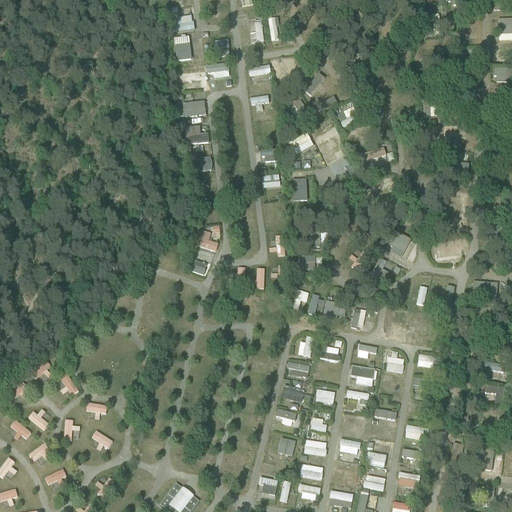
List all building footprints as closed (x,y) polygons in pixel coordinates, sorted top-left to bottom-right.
[(462,3),(468,3),(468,0),(444,0),(445,12),(462,12),(462,3)] [(171,18),(172,33),(193,32),(192,17),(171,18)] [(511,18),(497,20),(498,36),(511,34),(511,18)] [(248,24),(249,44),(262,44),(262,24),(248,24)] [(188,38),(173,39),(174,62),(190,61),(188,38)] [(511,43),(497,44),(497,63),(511,62),(511,43)] [(205,66),(205,74),(213,74),(213,79),(228,79),(228,65),(205,66)] [(309,99),(324,80),(314,72),(299,91),(309,99)] [(199,81),(177,85),(178,93),(201,89),(199,81)] [(249,106),(267,105),(267,98),(249,99),(249,106)] [(320,114),(337,106),(333,98),(316,107),(320,114)] [(181,104),(182,118),(204,117),(204,102),(181,104)] [(422,105),(423,118),(433,118),(433,104),(422,105)] [(288,111),(295,119),(302,114),(296,105),(288,111)] [(335,117),(342,131),(357,123),(350,109),(335,117)] [(199,127),(183,128),(184,145),(207,144),(207,134),(199,135),(199,127)] [(462,138),(462,128),(442,128),(442,137),(462,138)] [(352,135),(357,150),(368,146),(362,131),(352,135)] [(262,164),(273,164),(272,154),(262,154),(262,164)] [(210,159),(194,159),(195,172),(211,171),(210,159)] [(261,177),(262,189),(279,188),(278,177),(261,177)] [(307,202),(306,180),(291,181),(292,203),(307,202)] [(197,181),(198,199),(208,198),(207,181),(197,181)] [(462,220),(463,199),(447,198),(446,220),(462,220)] [(200,226),(216,224),(215,211),(199,213),(200,226)] [(209,242),(210,233),(197,231),(193,248),(216,252),(217,244),(209,242)] [(326,249),(326,233),(304,234),(304,249),(326,249)] [(385,252),(401,259),(410,240),(394,233),(385,252)] [(275,249),(268,250),(269,255),(285,253),(282,237),(274,238),(275,249)] [(454,244),(433,248),(435,261),(456,257),(454,244)] [(163,266),(174,269),(178,255),(167,252),(163,266)] [(191,273),(203,277),(207,266),(195,261),(191,273)] [(245,286),(244,269),(237,269),(237,286),(245,286)] [(249,282),(249,291),(265,290),(264,270),(255,270),(255,281),(249,282)] [(419,284),(416,305),(424,307),(428,286),(419,284)] [(491,284),(478,284),(477,299),(496,300),(496,289),(491,289),(491,284)] [(452,307),(454,288),(445,288),(443,307),(452,307)] [(300,303),(306,304),(309,294),(296,291),(291,311),(297,313),(300,303)] [(308,316),(320,318),(320,321),(336,323),(337,319),(342,320),(344,311),(336,310),(337,305),(317,301),(318,297),(311,296),(308,316)] [(268,303),(271,313),(280,310),(278,301),(268,303)] [(239,313),(238,303),(229,304),(231,314),(239,313)] [(245,303),(245,315),(255,315),(255,303),(245,303)] [(301,303),(297,313),(303,315),(306,305),(301,303)] [(350,328),(362,330),(365,312),(354,310),(350,328)] [(405,335),(406,313),(390,312),(389,334),(405,335)] [(411,315),(409,328),(423,330),(425,318),(411,315)] [(261,333),(273,335),(275,324),(263,323),(261,333)] [(102,337),(102,348),(124,349),(124,337),(102,337)] [(267,352),(270,342),(260,339),(257,349),(267,352)] [(319,357),(339,362),(340,358),(338,357),(341,343),(334,341),(333,346),(323,343),(319,357)] [(386,371),(402,374),(405,361),(397,359),(398,353),(390,351),(386,371)] [(220,357),(220,366),(232,367),(232,358),(220,357)] [(418,357),(417,368),(433,370),(435,359),(418,357)] [(45,361),(30,375),(36,382),(51,368),(45,361)] [(253,373),(264,374),(265,364),(254,362),(253,373)] [(483,362),(482,370),(500,373),(501,365),(483,362)] [(354,386),(371,389),(374,371),(351,367),(349,378),(355,379),(354,386)] [(67,401),(78,392),(65,375),(59,380),(65,388),(60,392),(67,401)] [(248,385),(260,389),(263,379),(251,375),(248,385)] [(21,398),(29,390),(21,382),(6,396),(12,403),(19,396),(21,398)] [(213,392),(224,394),(226,384),(215,383),(213,392)] [(379,383),(378,395),(400,397),(401,385),(379,383)] [(283,387),(280,399),(301,403),(304,391),(283,387)] [(502,403),(502,388),(484,387),(483,403),(502,403)] [(317,390),(313,402),(332,408),(336,395),(317,390)] [(368,403),(369,396),(346,392),(345,399),(368,403)] [(210,406),(222,407),(223,398),(212,396),(210,406)] [(255,413),(257,402),(245,400),(243,411),(255,413)] [(99,415),(104,416),(106,408),(87,404),(85,412),(95,415),(93,420),(98,421),(99,415)] [(414,418),(426,418),(426,405),(414,405),(414,418)] [(375,410),(373,418),(394,422),(396,415),(375,410)] [(276,411),(275,418),(282,419),(281,426),(292,428),(294,414),(276,411)] [(38,418),(32,413),(27,419),(43,433),(49,426),(39,418),(38,418)] [(239,425),(251,427),(252,417),(241,415),(239,425)] [(342,417),(341,431),(362,434),(364,419),(342,417)] [(216,431),(218,421),(207,419),(205,429),(216,431)] [(311,419),(310,432),(326,434),(327,427),(322,426),(323,420),(311,419)] [(18,436),(25,441),(30,435),(15,421),(9,428),(18,436)] [(63,442),(72,442),(72,433),(79,434),(79,428),(72,428),(73,422),(63,421),(63,442)] [(422,440),(422,428),(405,428),(405,440),(422,440)] [(90,439),(108,451),(112,444),(95,432),(90,439)] [(371,441),(391,446),(393,438),(373,433),(371,441)] [(245,448),(248,438),(237,435),(234,445),(245,448)] [(325,457),(327,444),(305,442),(303,455),(325,457)] [(43,461),(51,454),(43,444),(27,457),(33,464),(41,457),(43,461)] [(491,462),(487,462),(486,447),(477,448),(479,471),(492,471),(491,462)] [(401,460),(420,460),(420,452),(401,451),(401,460)] [(198,462),(207,464),(209,455),(200,453),(198,462)] [(242,465),(244,457),(225,453),(223,461),(242,465)] [(366,467),(385,468),(385,456),(367,455),(366,467)] [(11,469),(14,465),(7,459),(0,467),(0,479),(2,481),(8,474),(12,477),(16,473),(11,469)] [(337,463),(335,470),(352,474),(354,467),(337,463)] [(299,478),(321,482),(323,469),(301,465),(299,478)] [(64,483),(61,473),(43,478),(46,488),(64,483)] [(416,490),(417,477),(398,475),(397,488),(416,490)] [(365,477),(363,489),(383,493),(385,480),(365,477)] [(100,489),(96,496),(103,501),(114,483),(107,479),(101,490),(100,489)] [(274,498),(278,483),(260,479),(256,494),(274,498)] [(174,484),(158,506),(165,511),(191,511),(199,502),(174,484)] [(298,493),(301,493),(300,501),(315,502),(315,496),(320,496),(321,489),(298,487),(298,493)] [(461,487),(459,506),(466,506),(468,488),(461,487)] [(15,492),(0,493),(0,503),(17,501),(15,492)] [(331,492),(328,505),(350,510),(353,497),(331,492)] [(364,511),(366,498),(358,497),(355,511),(364,511)] [(391,511),(409,511),(410,507),(393,503),(391,511)]
